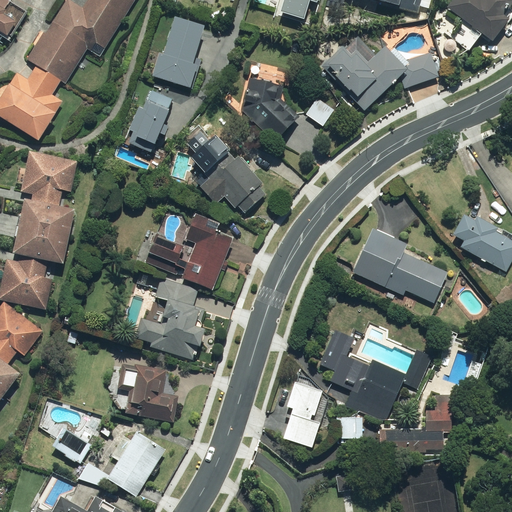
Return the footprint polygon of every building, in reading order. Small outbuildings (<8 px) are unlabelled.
[(98,58),(133,0),(86,0),(80,10),(66,1),(44,36),(41,34),(25,61),(34,66),(24,81),(15,75),(0,100),(0,123),(35,145),(62,103),(50,96),(59,82),(63,84),(84,50),(98,58)] [(11,0),(0,0),(0,38),(4,40),(6,38),(10,40),(25,15),(9,5),(11,0)] [(316,5),(317,0),(280,0),(276,17),(299,23),(305,2),(316,5)] [(420,0),(361,0),(417,14),(420,0)] [(452,0),(445,10),(488,44),(507,20),(500,15),(509,4),(504,0),(452,0)] [(194,68),(189,66),(201,30),(172,20),(160,57),(155,56),(148,78),(187,90),(194,68)] [(391,51),(387,55),(381,49),(365,65),(354,53),(348,58),(339,49),(319,69),(361,112),(403,72),(400,69),(404,65),(391,51)] [(296,119),(276,101),(279,89),(246,82),(240,113),(274,144),(296,119)] [(333,113),(315,100),(303,116),(321,129),(333,113)] [(127,132),(130,134),(126,145),(148,154),(165,112),(143,103),(140,112),(136,111),(127,132)] [(221,135),(203,114),(186,129),(205,150),(221,135)] [(214,206),(223,198),(233,209),(236,206),(243,214),(262,197),(255,189),(260,185),(230,152),(203,176),(207,181),(198,189),(214,206)] [(75,164),(27,155),(19,196),(30,198),(29,206),(21,205),(11,257),(19,259),(19,264),(6,261),(0,293),(0,302),(46,311),(52,282),(44,280),(46,265),(62,268),(73,214),(58,211),(62,193),(69,195),(75,164)] [(209,291),(228,241),(202,231),(205,221),(191,216),(182,241),(192,245),(179,280),(209,291)] [(494,230),(471,218),(469,222),(459,216),(449,236),(461,242),(457,249),(503,272),(511,254),(511,243),(492,234),(494,230)] [(401,245),(368,231),(350,272),(401,295),(403,291),(431,303),(444,274),(398,254),(401,245)] [(202,312),(192,309),(197,291),(158,280),(153,299),(164,303),(158,326),(138,321),(132,341),(153,347),(151,352),(188,362),(202,312)] [(41,334),(2,304),(0,306),(0,400),(17,378),(5,369),(16,354),(22,359),(41,334)] [(361,367),(338,357),(328,381),(351,391),(346,403),(385,420),(402,377),(363,361),(361,367)] [(172,423),(176,398),(160,395),(163,374),(118,367),(115,391),(126,392),(123,416),(172,423)] [(281,408),(287,410),(278,440),(307,449),(315,424),(306,421),(307,417),(309,417),(317,393),(288,384),(281,408)] [(424,430),(377,432),(377,453),(441,451),(440,433),(451,432),(450,397),(432,397),(432,412),(423,413),(424,430)] [(134,498),(162,452),(135,435),(106,481),(134,498)] [(352,476),(333,480),(336,493),(355,489),(352,476)] [(85,511),(79,511),(57,499),(49,511),(118,511),(93,498),(85,511)]
